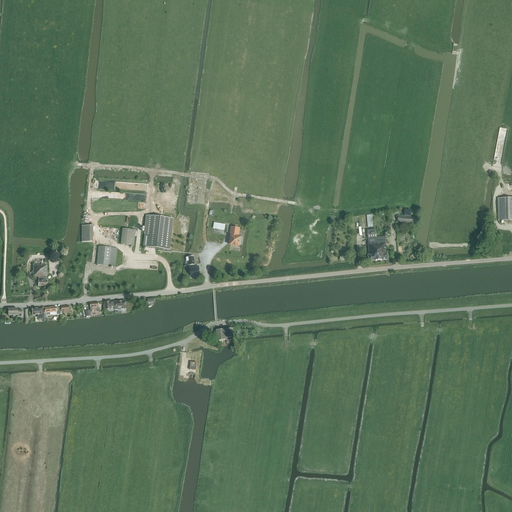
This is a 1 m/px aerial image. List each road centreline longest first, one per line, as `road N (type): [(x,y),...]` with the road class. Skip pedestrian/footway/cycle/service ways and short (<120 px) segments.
road 1 (unclassified): [(0,362),(145,353),(229,321),(285,325),(511,305)]
road 2 (tertiary): [(4,306),(511,259)]
road 3 (track): [(345,210),(235,195),(215,178),(92,165)]
road 4 (track): [(43,511),(40,360)]
road 5 (track): [(92,165),(88,211),(99,238),(85,301)]
